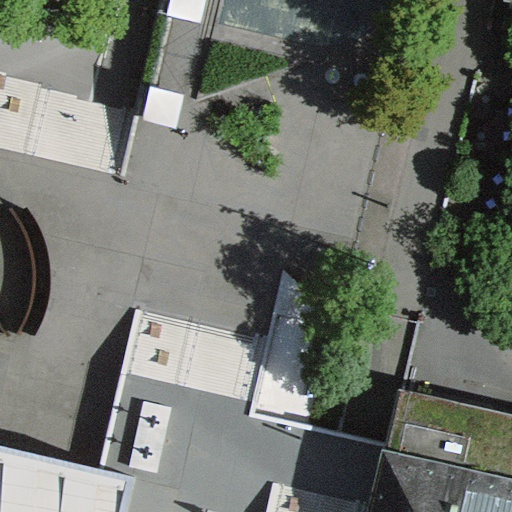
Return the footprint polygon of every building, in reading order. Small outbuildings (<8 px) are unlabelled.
[(167,0),(140,117),(176,126),(205,0),(167,0)] [(0,12),(0,38),(44,48),(48,23),(0,12)] [(56,24),(50,48),(95,60),(101,36),(56,24)] [(511,511),(511,423),(396,398),(368,511),(511,511)] [(0,511),(121,511),(129,482),(0,452),(0,511)]
